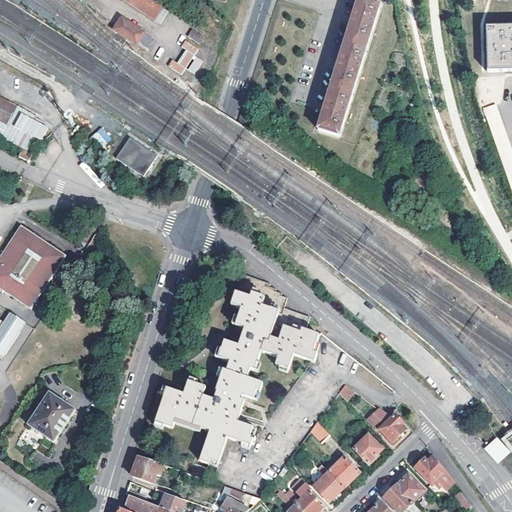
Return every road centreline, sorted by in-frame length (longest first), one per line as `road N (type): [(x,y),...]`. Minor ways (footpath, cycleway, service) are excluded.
road 1 (unclassified): [(440,417),(249,250),(190,230)]
road 2 (tertiary): [(101,511),(190,230)]
road 3 (tertiary): [(190,230),(262,0)]
road 4 (residential): [(347,511),(440,417)]
road 5 (residential): [(304,0),(334,9),(312,97)]
